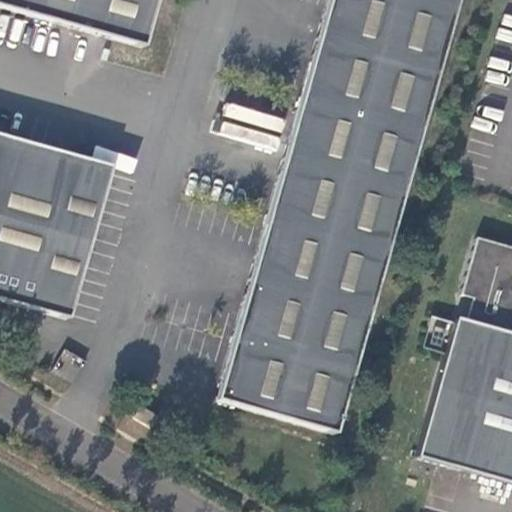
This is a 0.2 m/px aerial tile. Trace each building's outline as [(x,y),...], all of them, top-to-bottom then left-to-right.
[(155,0),(0,0),(0,8),(112,40),(142,48),(155,0)] [(455,0),(326,0),(213,401),(334,435),(455,0)] [(108,168),(0,137),(0,299),(65,320),(108,168)] [(452,321),(413,461),(511,487),(511,247),(475,238),(458,298),(469,301),(463,324),(452,321)] [(156,418),(135,405),(128,417),(150,430),(156,418)]
